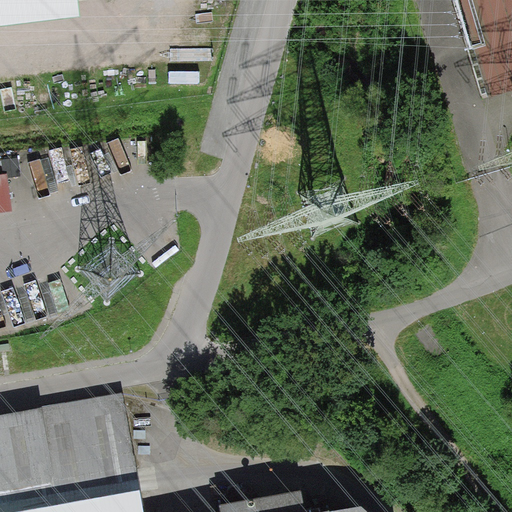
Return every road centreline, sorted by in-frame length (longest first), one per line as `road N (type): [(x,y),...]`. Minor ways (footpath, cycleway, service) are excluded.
road 1 (unclassified): [(511,272),(383,319),(0,398)]
road 2 (track): [(492,511),(411,399),(383,319)]
